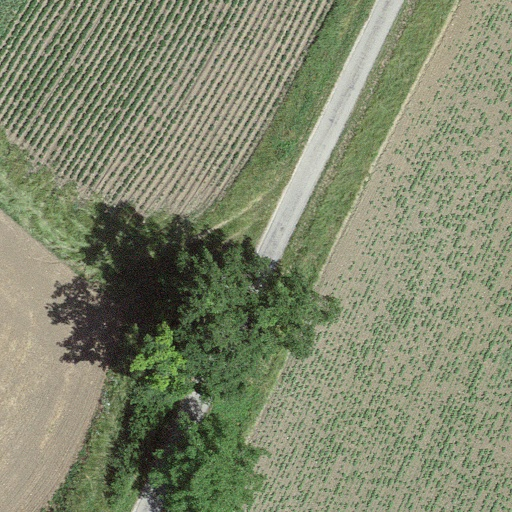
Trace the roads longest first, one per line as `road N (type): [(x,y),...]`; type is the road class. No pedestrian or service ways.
road 1 (unclassified): [(153,511),(396,0)]
road 2 (track): [(0,174),(224,363)]
